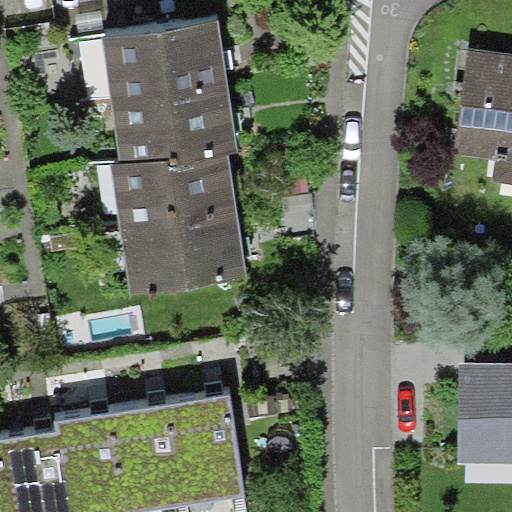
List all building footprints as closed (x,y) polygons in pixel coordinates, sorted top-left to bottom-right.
[(210,15),(97,33),(117,157),(219,142),(230,139),(210,15)] [(511,59),(468,54),(456,147),(511,154),(511,59)] [(240,273),(219,142),(106,160),(128,292),(240,273)] [(511,350),(442,350),(442,444),(511,443),(511,350)] [(184,500),(242,492),(227,391),(169,399),(184,500)] [(126,509),(184,500),(169,399),(111,408),(126,509)] [(67,511),(102,511),(126,509),(111,408),(53,416),(67,511)] [(67,511),(55,425),(0,432),(0,444),(9,511),(67,511)] [(0,511),(9,511),(0,444),(0,511)]
